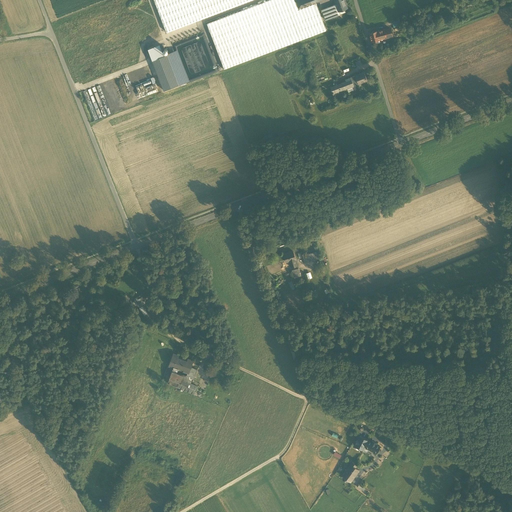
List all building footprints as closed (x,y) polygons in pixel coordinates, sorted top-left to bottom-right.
[(154,0),(166,32),(251,0),(154,0)] [(268,0),(207,23),(224,69),(326,30),(316,3),(298,10),(295,1),(294,0),(268,0)] [(316,3),(316,2),(315,0),(297,0),(295,1),(298,10),(316,3)] [(334,0),(336,4),(338,11),(339,11),(347,8),(344,1),(345,1),(344,0),(334,0)] [(340,14),(339,11),(338,11),(336,4),(321,9),(325,20),(340,14)] [(372,41),(374,41),(379,39),(380,39),(379,36),(384,35),(385,38),(392,36),(390,28),(370,33),(372,41)] [(178,41),(186,66),(194,63),(196,70),(213,65),(204,34),(203,35),(203,34),(193,37),(192,37),(178,41)] [(148,49),(152,60),(164,55),(160,44),(148,49)] [(167,54),(179,85),(189,81),(177,50),(167,54)] [(179,85),(167,54),(164,55),(152,60),(164,90),(179,85)] [(355,75),(358,84),(359,84),(367,80),(364,72),(355,75)] [(351,79),(343,82),(344,85),(346,85),(347,88),(347,89),(359,85),(359,84),(358,84),(355,75),(350,77),(351,79)] [(333,94),(347,88),(346,85),(344,85),(343,82),(330,87),(333,94)] [(302,256),(304,262),(308,261),(306,255),(305,251),(299,253),(300,256),(302,256)] [(289,261),(291,268),(298,266),(293,252),(284,255),(286,262),(289,261)] [(306,255),(308,261),(316,259),(315,252),(306,255)] [(144,315),(146,319),(149,317),(142,304),(145,302),(144,301),(146,299),(144,296),(137,300),(138,303),(138,304),(144,315)] [(172,385),(191,392),(194,385),(190,383),(192,378),(188,376),(188,378),(176,373),(178,367),(184,369),(184,371),(188,372),(187,374),(193,377),(194,377),(197,370),(190,367),(193,361),(188,359),(187,361),(177,357),(178,355),(173,353),(169,365),(171,366),(173,367),(172,370),(170,369),(168,374),(169,375),(170,376),(168,383),(172,385)] [(359,436),(355,445),(363,449),(365,446),(368,448),(376,452),(380,446),(376,444),(377,442),(372,440),(371,442),(359,436)] [(342,476),(350,482),(359,470),(355,467),(357,465),(353,462),(342,476)]
